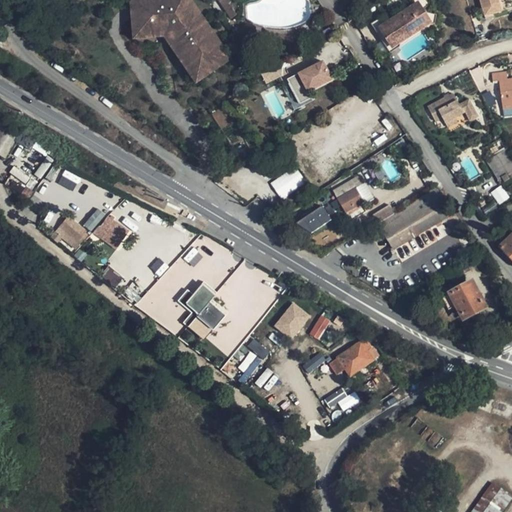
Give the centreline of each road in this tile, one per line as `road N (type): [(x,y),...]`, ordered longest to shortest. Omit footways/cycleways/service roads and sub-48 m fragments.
road 1 (residential): [(183,197),(188,170),(39,63),(14,40),(0,2)]
road 2 (residential): [(511,276),(389,99)]
road 3 (secondary): [(0,86),(183,197)]
road 4 (secondary): [(501,364),(318,279)]
road 5 (secondary): [(318,279),(468,368)]
road 6 (residential): [(337,457),(368,424),(468,368)]
road 7 (secondary): [(183,197),(318,279)]
road 8 (residential): [(511,44),(389,99)]
